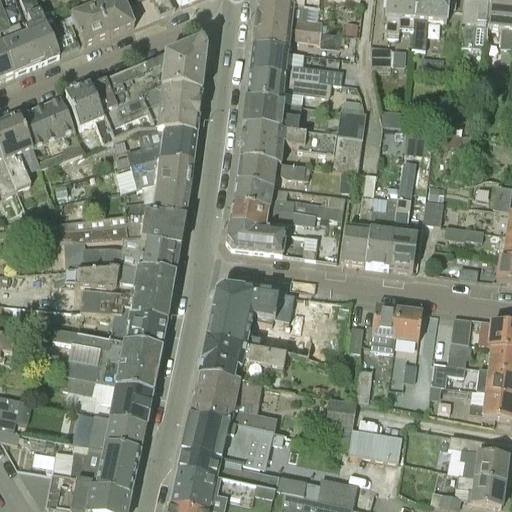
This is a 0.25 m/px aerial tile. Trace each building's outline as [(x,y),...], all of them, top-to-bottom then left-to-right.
[(59,62),(58,60),(42,18),(34,0),(19,0),(31,29),(25,31),(40,69),(59,62)] [(83,51),(108,41),(92,0),(90,0),(82,4),(86,13),(70,19),(83,51)] [(92,0),(108,41),(134,31),(121,0),(92,0)] [(156,10),(169,5),(167,0),(152,0),(156,10)] [(173,0),(178,13),(210,0),(173,0)] [(320,1),(359,6),(359,0),(262,0),(262,4),(257,4),(257,8),(307,13),(303,12),(304,5),(319,7),(320,1)] [(399,33),(413,35),(414,25),(416,0),(387,0),(387,6),(384,38),(387,38),(386,43),(398,44),(399,33)] [(427,27),(445,29),(447,0),(416,0),(414,25),(413,35),(411,54),(425,56),(427,27)] [(485,56),(487,34),(490,0),(463,0),(458,54),(485,56)] [(511,0),(490,0),(487,34),(500,36),(499,56),(500,56),(499,67),(511,68),(511,63),(511,0)] [(0,40),(1,40),(16,79),(40,69),(25,31),(27,36),(24,38),(19,27),(10,31),(0,5),(0,40)] [(160,20),(174,15),(169,5),(156,10),(160,20)] [(254,32),(320,38),(322,27),(306,25),(307,13),(257,8),(254,32)] [(42,18),(58,60),(79,52),(70,29),(57,34),(50,15),(42,18)] [(345,31),(345,40),(356,41),(357,32),(345,31)] [(251,54),(288,58),(290,45),(319,49),(320,38),(254,32),(251,54)] [(0,85),(16,79),(1,40),(0,40),(0,85)] [(104,125),(107,134),(145,119),(145,117),(158,111),(160,95),(201,100),(201,99),(207,54),(201,46),(165,61),(90,92),(104,125)] [(370,52),(370,76),(390,77),(391,54),(370,52)] [(319,88),(331,89),(341,90),(342,76),(286,70),(288,58),(251,54),(249,80),(319,88)] [(283,97),(329,103),(331,89),(319,88),(249,80),(246,105),(282,109),(283,97)] [(103,151),(113,147),(107,134),(104,125),(90,92),(89,92),(65,102),(73,120),(79,135),(95,129),(103,151)] [(196,139),(201,100),(160,95),(158,111),(145,117),(145,119),(149,129),(156,130),(155,137),(163,136),(196,139)] [(32,155),(74,138),(60,104),(18,121),(32,155)] [(297,139),(297,136),(301,111),(282,109),(246,105),(243,132),(297,139)] [(343,105),(341,116),(364,119),(362,108),(343,105)] [(336,144),(362,147),(365,120),(364,119),(341,116),(339,116),(336,144)] [(14,162),(32,155),(18,121),(0,128),(0,160),(14,196),(30,189),(19,163),(15,165),(14,162)] [(439,125),(437,137),(454,139),(456,127),(439,125)] [(357,178),(362,147),(336,144),(297,139),(243,132),(239,165),(279,170),(310,173),(281,169),(283,147),(287,150),(297,151),(297,157),(333,161),(331,175),(357,178)] [(406,135),(403,159),(424,161),(424,160),(430,160),(432,138),(406,135)] [(126,157),(127,161),(129,169),(130,171),(159,164),(193,168),(196,139),(163,136),(161,147),(126,157)] [(433,139),(432,153),(475,156),(476,141),(433,139)] [(62,152),(67,165),(84,159),(79,146),(62,152)] [(0,196),(2,201),(14,196),(0,160),(0,196)] [(116,173),(129,169),(127,161),(114,164),(116,173)] [(156,191),(189,196),(193,168),(159,164),(130,171),(136,194),(142,193),(156,191)] [(279,170),(239,165),(236,188),(273,193),(275,178),(278,179),(285,183),(307,186),(308,178),(310,179),(311,173),(310,173),(279,170)] [(396,205),(388,274),(412,277),(417,240),(406,238),(410,205),(409,205),(414,169),(403,168),(398,204),(396,203),(396,205)] [(132,192),(126,171),(113,175),(119,196),(132,192)] [(340,186),(351,187),(351,178),(341,178),(340,186)] [(273,193),(236,188),(232,211),(315,222),(321,222),(330,223),(336,224),(336,225),(342,226),(345,202),(326,200),(325,206),(319,210),(286,205),(287,195),(273,193)] [(65,190),(54,192),(56,202),(67,200),(65,190)] [(152,218),(184,224),(189,196),(156,191),(142,193),(144,207),(124,209),(125,220),(125,221),(152,218)] [(511,193),(495,191),(492,216),(508,218),(508,216),(511,216),(511,193)] [(427,192),(426,204),(435,205),(436,193),(427,192)] [(396,205),(396,203),(397,195),(389,194),(388,204),(396,205)] [(340,268),(364,271),(371,216),(372,204),(362,203),(361,203),(359,227),(361,230),(361,233),(345,231),(340,268)] [(364,271),(388,274),(396,205),(388,204),(387,203),(385,218),(371,216),(364,271)] [(425,206),(422,229),(440,231),(443,208),(425,206)] [(314,231),(315,222),(232,211),(228,231),(286,238),(286,236),(266,233),(267,222),(270,223),(271,225),(314,231)] [(35,227),(49,226),(45,215),(32,221),(35,227)] [(140,246),(179,253),(184,224),(152,218),(125,221),(125,220),(55,229),(57,251),(125,246),(140,245),(140,246)] [(231,255),(283,261),(286,238),(228,231),(225,248),(231,255)] [(484,236),(479,235),(465,233),(465,234),(445,231),(443,243),(464,246),(464,244),(482,247),(484,236)] [(502,262),(502,263),(511,264),(511,240),(505,239),(502,262)] [(296,252),(295,262),(315,265),(318,242),(305,240),(303,253),(296,252)] [(105,254),(83,255),(80,275),(108,273),(109,271),(119,273),(119,270),(175,280),(179,253),(140,246),(140,245),(125,246),(123,256),(115,254),(105,254)] [(502,262),(499,262),(496,288),(511,289),(511,264),(502,263),(502,262)] [(131,312),(129,319),(166,326),(175,280),(119,270),(119,273),(109,271),(108,273),(80,275),(65,275),(64,290),(111,294),(116,290),(117,286),(133,289),(132,296),(134,296),(133,300),(82,294),(80,317),(121,321),(122,311),(131,312)] [(458,283),(476,285),(477,276),(459,273),(458,283)] [(275,326),(275,325),(288,328),(293,302),(224,294),(215,300),(205,347),(286,360),(285,361),(319,367),(322,352),(310,349),(311,342),(262,332),(263,324),(275,326)] [(374,312),(369,355),(393,359),(395,345),(394,345),(398,315),(374,312)] [(398,315),(394,345),(395,345),(417,348),(421,318),(398,315)] [(126,331),(123,347),(161,355),(166,326),(129,319),(127,319),(124,331),(126,331)] [(471,350),(468,349),(471,325),(453,323),(450,343),(450,348),(450,349),(471,351),(471,350)] [(492,353),(511,354),(511,330),(490,328),(487,353),(489,353),(492,353)] [(351,332),(348,357),(360,358),(363,334),(351,332)] [(152,401),(161,355),(123,347),(54,334),(51,348),(105,358),(102,373),(67,366),(63,383),(152,401)] [(0,369),(10,371),(15,342),(0,338),(0,369)] [(282,376),(285,361),(286,360),(205,347),(197,380),(246,388),(249,370),(282,376)] [(471,351),(450,349),(447,370),(447,371),(464,373),(466,363),(470,364),(471,351)] [(479,374),(511,378),(511,354),(492,353),(489,353),(486,375),(479,374)] [(354,406),(368,407),(371,382),(376,383),(378,365),(359,362),(354,406)] [(447,370),(433,368),(430,393),(440,394),(440,392),(445,392),(447,379),(463,381),(464,373),(447,371),(447,370)] [(416,370),(405,369),(402,387),(414,389),(416,370)] [(483,399),(511,402),(511,378),(479,374),(476,396),(483,398),(483,399)] [(269,436),(274,438),(277,424),(257,419),(235,416),(237,407),(258,410),(262,391),(246,388),(197,380),(189,421),(244,432),(269,436)] [(109,425),(145,432),(152,401),(63,383),(61,393),(98,400),(97,406),(112,409),(109,425)] [(440,394),(430,393),(429,403),(439,405),(440,394)] [(468,420),(492,423),(510,425),(511,413),(511,402),(483,399),(482,411),(469,410),(468,420)] [(0,435),(14,437),(20,406),(0,402),(0,435)] [(349,453),(352,434),(356,408),(329,404),(324,432),(338,434),(336,451),(349,453)] [(283,442),(273,440),(274,438),(269,436),(244,432),(189,421),(181,457),(218,465),(240,470),(242,470),(257,473),(263,447),(271,449),(281,451),(283,442)] [(104,453),(139,460),(145,432),(109,425),(105,443),(94,440),(91,453),(88,452),(87,454),(103,457),(104,453)] [(348,460),(360,462),(364,436),(352,434),(349,453),(348,460)] [(0,446),(17,451),(20,438),(14,437),(0,435),(0,446)] [(360,462),(373,464),(377,438),(364,436),(360,462)] [(373,464),(385,466),(389,440),(377,438),(373,464)] [(389,440),(385,466),(398,468),(402,442),(389,440)] [(474,484),(504,488),(507,462),(483,459),(485,448),(449,442),(447,454),(461,456),(459,467),(463,468),(462,481),(458,480),(474,484)] [(70,485),(91,489),(90,495),(130,502),(139,460),(104,453),(103,457),(87,454),(83,453),(82,459),(73,458),(73,460),(70,485)] [(176,477),(316,507),(319,490),(306,487),(306,486),(239,473),(240,470),(218,465),(181,457),(176,477)] [(337,511),(316,507),(176,477),(168,511),(337,511)] [(470,508),(470,509),(497,511),(500,511),(504,488),(474,484),(458,480),(456,494),(468,495),(466,508),(470,508)] [(47,497),(44,511),(127,511),(130,502),(90,495),(88,505),(47,497)] [(429,510),(438,511),(458,511),(461,504),(432,497),(429,510)]
